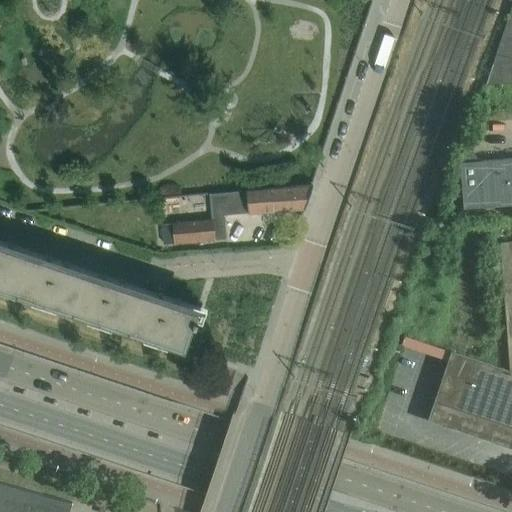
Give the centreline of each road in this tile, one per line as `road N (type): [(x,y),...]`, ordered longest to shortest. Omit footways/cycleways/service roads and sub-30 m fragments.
road 1 (secondary): [(423,511),(0,367)]
road 2 (secondary): [(0,409),(306,511)]
road 3 (unclassified): [(306,268),(400,0)]
road 4 (unclassified): [(223,511),(306,268)]
road 5 (residential): [(172,280),(0,222)]
road 6 (unclassified): [(306,268),(172,280)]
